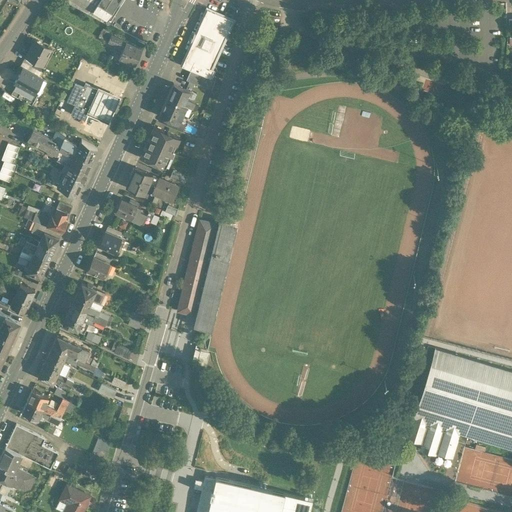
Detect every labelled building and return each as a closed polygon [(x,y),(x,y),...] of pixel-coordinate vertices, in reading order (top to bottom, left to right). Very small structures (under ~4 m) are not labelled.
[(119,0),(77,0),(92,10),(95,5),(109,15),(119,0)] [(232,20),(207,9),(182,64),(192,69),(210,78),(214,69),(211,68),(232,20)] [(128,41),(115,35),(112,41),(125,47),(128,41)] [(48,46),(35,39),(27,54),(43,63),(48,55),(44,53),(48,46)] [(125,47),(121,57),(136,64),(143,47),(128,41),(125,47)] [(43,77),(23,66),(15,81),(19,82),(35,91),(36,90),(43,77)] [(210,78),(192,69),(187,80),(210,90),(214,79),(210,78)] [(84,85),(76,81),(68,99),(76,102),(72,112),(86,118),(89,112),(99,88),(97,87),(85,81),(84,85)] [(35,91),(19,82),(13,93),(32,104),(39,92),(36,90),(35,91)] [(190,90),(173,83),(167,96),(184,105),(198,112),(200,106),(186,99),(188,93),(190,90)] [(120,95),(98,85),(97,87),(99,88),(89,112),(109,121),(120,95)] [(184,105),(167,96),(159,114),(168,118),(179,123),(179,122),(182,115),(181,112),(184,105)] [(179,123),(168,118),(165,123),(181,131),(184,124),(179,122),(179,123)] [(167,131),(166,132),(163,131),(164,129),(154,125),(148,139),(149,140),(148,142),(146,142),(140,155),(162,165),(168,153),(170,155),(172,150),(170,149),(173,142),(176,143),(179,136),(167,131)] [(53,137),(34,127),(28,136),(56,152),(58,148),(71,155),(72,153),(74,154),(76,150),(53,137)] [(77,143),(64,136),(66,132),(58,128),(53,137),(76,150),(78,146),(76,145),(77,143)] [(98,146),(82,138),(78,146),(76,150),(92,159),(98,146)] [(92,159),(76,150),(74,154),(71,160),(69,158),(64,168),(84,177),(92,159)] [(159,176),(136,165),(127,184),(145,192),(149,181),(155,184),(159,176)] [(84,177),(64,168),(57,184),(76,193),(84,177)] [(187,174),(173,168),(170,174),(185,181),(187,174)] [(180,186),(159,176),(155,184),(154,187),(158,189),(167,193),(175,196),(180,186)] [(158,189),(151,202),(161,207),(167,193),(158,189)] [(147,212),(140,208),(141,205),(138,203),(139,200),(132,197),(130,200),(121,196),(115,208),(143,222),(145,217),(150,220),(154,211),(148,209),(147,212)] [(178,208),(168,203),(166,208),(176,213),(178,208)] [(54,212),(52,211),(49,217),(28,207),(25,213),(62,229),(67,218),(65,216),(54,212)] [(68,211),(57,207),(54,212),(65,216),(68,211)] [(172,213),(162,208),(160,213),(170,217),(172,213)] [(62,229),(36,219),(32,229),(42,233),(40,239),(55,245),(62,229)] [(210,243),(214,224),(200,220),(195,240),(210,243)] [(198,315),(195,325),(210,329),(235,224),(220,220),(214,244),(198,315)] [(121,237),(105,230),(99,243),(117,251),(120,245),(118,244),(121,237)] [(55,245),(40,239),(37,246),(35,249),(50,256),(55,245)] [(33,243),(27,240),(25,245),(35,249),(37,246),(33,244),(33,243)] [(195,240),(178,310),(192,313),(210,243),(195,240)] [(210,243),(192,313),(198,315),(214,244),(210,243)] [(50,256),(35,249),(34,251),(31,259),(46,266),(50,256)] [(109,262),(93,255),(87,269),(105,277),(108,271),(105,269),(109,262)] [(46,266),(31,259),(26,269),(41,276),(46,266)] [(9,283),(3,280),(0,285),(6,288),(9,283)] [(96,288),(82,281),(77,292),(91,298),(96,288)] [(35,288),(21,282),(16,292),(30,299),(35,288)] [(30,299),(16,292),(11,302),(26,309),(30,299)] [(91,298),(77,292),(72,302),(86,308),(88,305),(91,298)] [(86,308),(72,302),(67,312),(82,318),(85,310),(86,308)] [(97,313),(86,308),(85,310),(91,313),(90,315),(95,317),(97,313)] [(130,310),(125,323),(137,327),(141,314),(130,310)] [(82,318),(67,312),(62,322),(77,329),(78,328),(84,331),(89,321),(82,318)] [(0,365),(20,322),(6,315),(3,322),(0,327),(0,365)] [(90,349),(57,333),(52,345),(67,351),(76,356),(84,360),(87,354),(90,349)] [(131,349),(116,343),(113,350),(128,356),(131,349)] [(67,351),(52,345),(48,355),(63,362),(64,358),(74,361),(75,360),(74,360),(76,356),(67,351)] [(511,370),(434,347),(409,427),(408,429),(406,436),(423,442),(422,446),(424,449),(430,451),(434,449),(435,445),(453,450),(457,438),(459,432),(467,435),(511,447),(511,370)] [(93,357),(87,354),(84,360),(86,361),(91,363),(93,357)] [(63,362),(48,355),(43,365),(58,372),(63,362)] [(84,360),(76,356),(74,360),(75,360),(84,365),(86,361),(84,360)] [(58,372),(43,365),(38,375),(53,382),(58,372)] [(48,396),(32,389),(27,399),(43,407),(45,402),(48,396)] [(57,408),(45,402),(43,407),(56,414),(60,416),(69,400),(62,396),(57,408)] [(43,407),(27,399),(22,411),(29,414),(28,417),(36,421),(40,413),(43,407)] [(56,414),(43,407),(40,413),(52,418),(53,416),(55,417),(56,414)] [(45,437),(16,423),(5,446),(20,453),(50,468),(58,451),(42,443),(45,437)] [(55,426),(50,423),(46,430),(52,432),(55,426)] [(467,435),(459,432),(457,438),(465,441),(467,435)] [(20,453),(5,446),(0,456),(0,466),(12,472),(14,466),(20,453)] [(12,472),(0,466),(0,479),(3,481),(19,488),(20,486),(24,489),(29,487),(31,482),(12,472)] [(36,476),(17,467),(14,466),(12,472),(31,482),(33,482),(36,476)] [(283,489),(205,470),(203,477),(198,475),(197,481),(202,483),(194,511),(308,511),(312,497),(283,489)] [(80,511),(90,494),(66,483),(59,497),(70,503),(66,511),(80,511)] [(0,502),(0,511),(13,511),(15,511),(0,502)]
